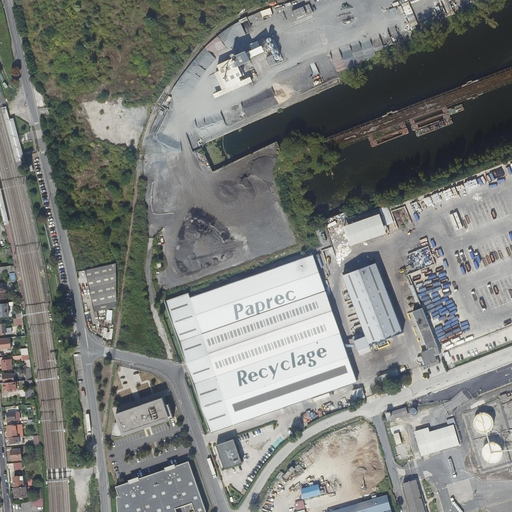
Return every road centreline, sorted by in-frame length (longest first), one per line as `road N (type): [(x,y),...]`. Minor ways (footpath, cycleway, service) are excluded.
road 1 (residential): [(83,348),(175,373),(224,511)]
road 2 (residential): [(34,115),(83,348)]
road 3 (unknown): [(511,486),(465,486),(436,421),(445,405),(511,372)]
road 4 (residential): [(244,511),(273,463),(304,435),(374,406)]
road 5 (residential): [(83,348),(101,511)]
road 6 (residential): [(374,406),(511,351)]
